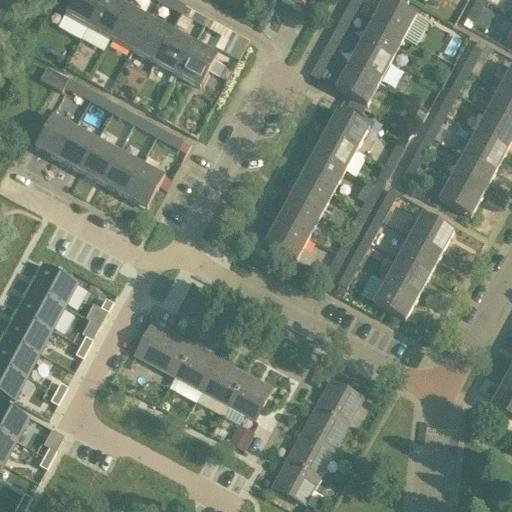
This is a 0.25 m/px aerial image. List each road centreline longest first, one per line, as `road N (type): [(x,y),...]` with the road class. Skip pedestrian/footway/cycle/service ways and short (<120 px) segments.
road 1 (residential): [(156,266),(74,417),(237,506)]
road 2 (residential): [(440,396),(179,259),(156,266)]
road 3 (residential): [(156,266),(9,186)]
road 4 (residential): [(440,396),(511,269)]
road 5 (residential): [(277,79),(261,40),(184,0)]
